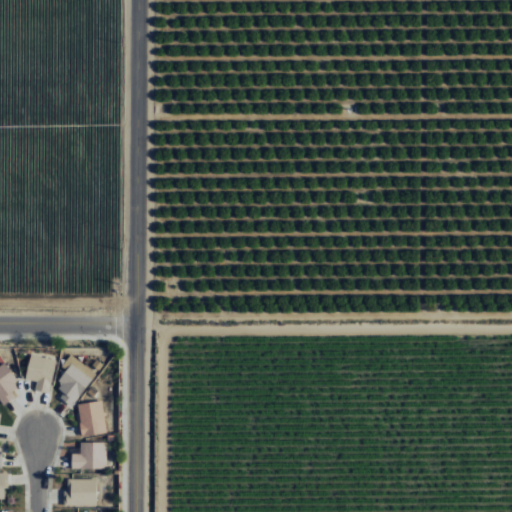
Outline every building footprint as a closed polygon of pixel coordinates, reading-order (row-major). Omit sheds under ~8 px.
[(34,390),(49,393),(57,360),(31,354),(25,379),(36,381),(34,390)] [(61,367),(66,371),(56,387),(63,392),(59,398),(72,407),(96,373),(70,354),(61,367)] [(0,365),(0,401),(3,406),(16,396),(10,389),(19,382),(4,362),(0,365)] [(106,434),(103,401),(78,403),(81,436),(106,434)] [(71,453),(72,469),(106,468),(106,442),(80,442),(80,453),(71,453)] [(8,472),(0,472),(0,499),(5,499),(5,488),(9,488),(8,472)] [(97,479),(65,478),(65,505),(96,506),(97,479)]
